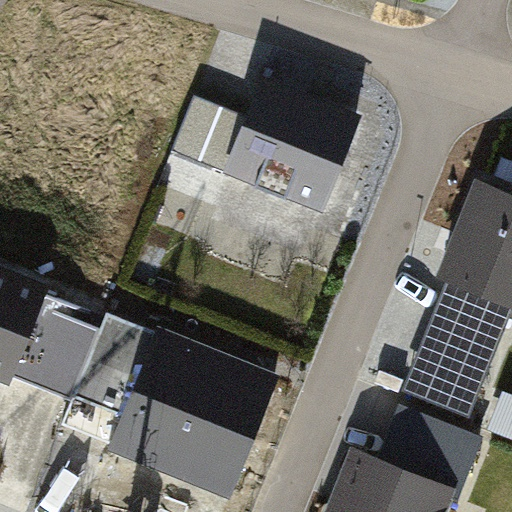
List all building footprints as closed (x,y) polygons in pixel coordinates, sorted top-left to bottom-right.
[(364,112),(258,69),(221,161),(327,204),(364,112)] [(511,185),(471,169),(434,261),(511,291),(511,185)] [(48,282),(0,262),(0,369),(11,374),(48,282)] [(510,306),(442,281),(414,357),(482,382),(510,306)] [(280,370),(158,320),(109,440),(232,489),(280,370)] [(402,393),(379,451),(464,484),(487,426),(402,393)] [(379,451),(352,441),(322,511),(446,511),(458,485),(379,451)]
